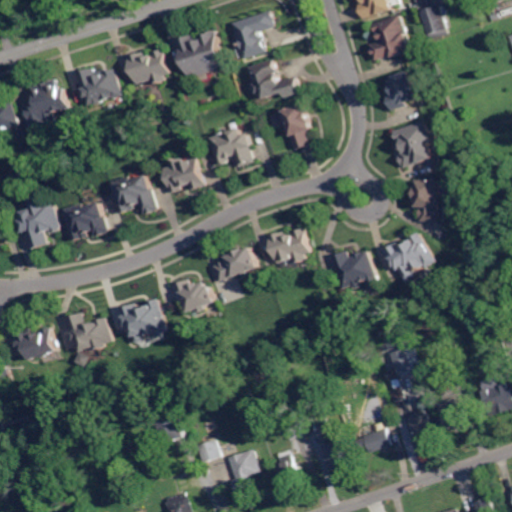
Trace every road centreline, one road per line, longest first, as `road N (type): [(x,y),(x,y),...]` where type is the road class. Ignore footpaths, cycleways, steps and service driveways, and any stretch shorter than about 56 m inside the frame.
road 1 (residential): [(323,0),(360,114),(359,143),(344,168),(128,264),(0,289)]
road 2 (residential): [(334,511),(511,449)]
road 3 (residential): [(0,56),(175,0)]
